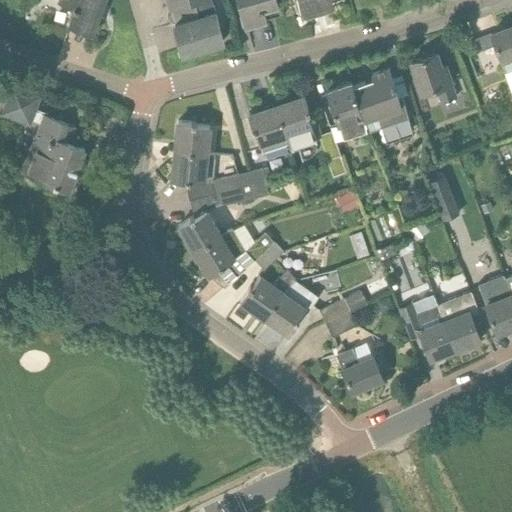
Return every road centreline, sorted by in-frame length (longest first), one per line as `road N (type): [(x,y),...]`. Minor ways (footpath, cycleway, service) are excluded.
road 1 (unclassified): [(347,450),(301,396),(152,277),(132,233),(128,200),(144,99)]
road 2 (unclassified): [(159,89),(480,0)]
road 3 (tertiary): [(347,450),(511,372)]
road 4 (unclassified): [(0,46),(144,99)]
road 5 (tertiary): [(220,511),(347,450)]
